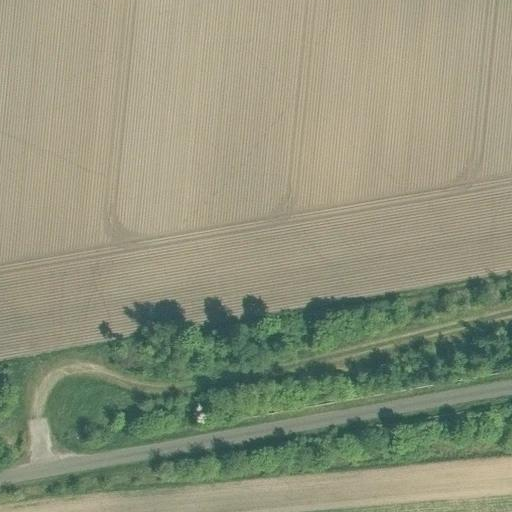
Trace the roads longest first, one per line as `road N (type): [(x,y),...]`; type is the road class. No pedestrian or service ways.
road 1 (track): [(40,471),(39,395),(72,368),(194,392),(511,315)]
road 2 (unclassified): [(511,388),(0,478)]
